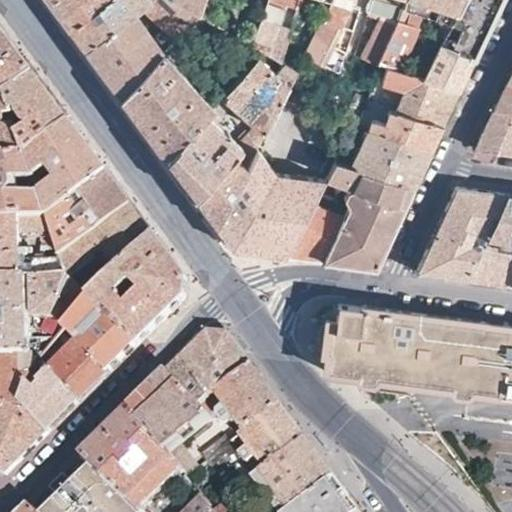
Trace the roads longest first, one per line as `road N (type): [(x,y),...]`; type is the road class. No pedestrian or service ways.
road 1 (residential): [(242,286),(0,508)]
road 2 (residential): [(449,167),(511,22)]
road 3 (residential): [(398,511),(369,454),(321,390)]
road 4 (residential): [(395,280),(449,167)]
